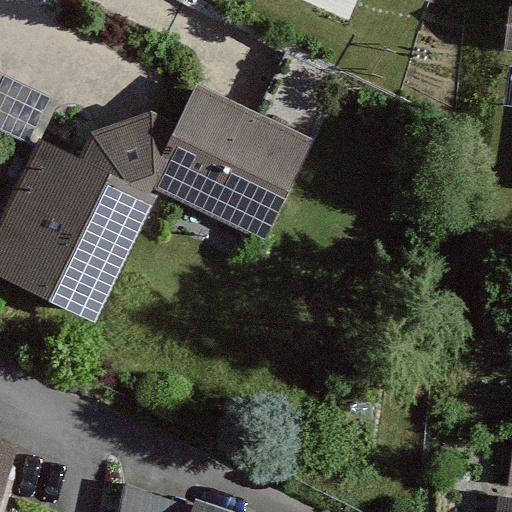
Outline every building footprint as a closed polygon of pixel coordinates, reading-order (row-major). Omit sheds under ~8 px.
[(511,0),(498,0),(493,46),(511,48),(511,0)] [(304,132),(191,78),(143,177),(257,231),(304,132)] [(145,186),(30,133),(0,197),(0,278),(84,317),(145,186)] [(511,511),(511,487),(487,483),(481,511),(511,511)] [(242,511),(209,500),(182,490),(173,511),(242,511)]
